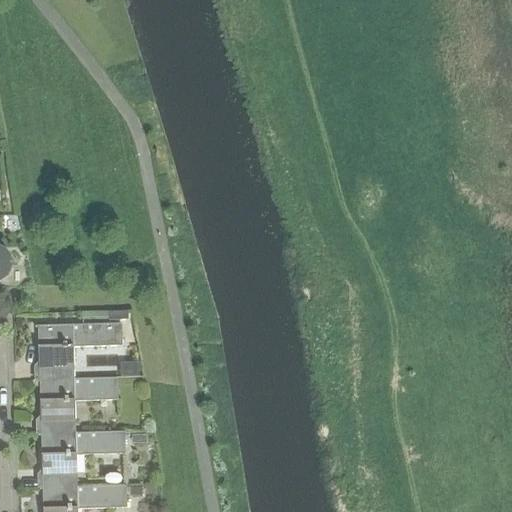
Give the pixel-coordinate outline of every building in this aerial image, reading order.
[(0,281),(6,278),(11,270),(10,260),(5,252),(0,249),(0,281)] [(108,311),(108,320),(127,319),(127,311),(108,311)] [(35,327),(36,367),(36,382),(73,381),(73,380),(72,348),(122,347),(121,325),(35,327)] [(138,364),(125,365),(125,379),(138,378),(138,364)] [(116,379),(73,380),(73,381),(36,382),(38,436),(75,435),(75,434),(74,402),(117,401),(116,379)] [(124,433),(75,434),(75,435),(38,436),(39,490),(76,489),(76,488),(75,456),(125,455),(124,433)] [(39,490),(39,511),(76,511),(77,510),(126,509),(125,487),(76,488),(76,489),(39,490)] [(141,488),(129,488),(129,496),(141,496),(141,488)]
